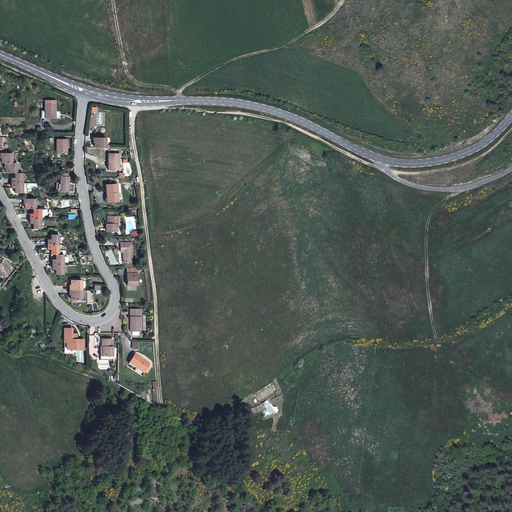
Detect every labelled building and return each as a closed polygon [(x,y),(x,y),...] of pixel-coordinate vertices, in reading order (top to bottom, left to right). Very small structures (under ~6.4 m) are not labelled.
[(45,100),(45,118),(56,118),(55,109),(55,100),(45,100)] [(94,143),(94,147),(105,147),(105,137),(93,138),(93,140),(93,143),(94,143)] [(67,139),(56,139),(56,153),(67,153),(67,139)] [(2,158),(1,163),(4,163),(12,163),(12,153),(0,153),(0,155),(0,158),(2,158)] [(119,170),(119,164),(118,164),(118,162),(119,162),(119,154),(108,154),(108,161),(108,169),(119,170)] [(6,168),(5,173),(15,173),(16,173),(16,163),(12,163),(4,163),(4,165),(4,168),(6,168)] [(22,183),(22,173),(16,173),(15,173),(15,178),(12,178),(11,180),(11,183),(22,183)] [(69,177),(66,177),(61,176),(60,176),(59,183),(59,191),(68,192),(68,184),(69,177)] [(22,193),(22,183),(11,183),(11,185),(11,188),(15,188),(15,193),(22,193)] [(106,191),(106,198),(110,198),(111,202),(118,202),(117,184),(105,184),(106,191)] [(25,204),(25,209),(33,209),(35,209),(35,199),(23,199),(23,201),(23,204),(25,204)] [(40,219),(40,209),(35,209),(33,209),(33,213),(30,213),(30,219),(40,219)] [(108,224),(107,224),(106,224),(106,227),(106,231),(117,231),(117,224),(118,224),(118,216),(108,216),(108,224)] [(33,224),(33,229),(40,229),(40,224),(40,219),(30,219),(30,224),(33,224)] [(48,242),(48,244),(58,244),(58,234),(51,234),(51,239),(48,239),(48,242)] [(122,262),(125,262),(131,262),(132,262),(132,242),(120,243),(120,252),(123,252),(122,257),(122,262)] [(51,249),(51,254),(56,254),(58,254),(58,244),(48,244),(48,247),(48,249),(51,249)] [(63,264),(63,254),(58,254),(56,254),(55,259),(52,259),(52,262),(52,264),(63,264)] [(56,269),(56,274),(63,274),(63,264),(52,264),(52,267),(52,269),(56,269)] [(126,285),(127,285),(136,285),(137,273),(138,273),(138,268),(126,268),(126,276),(126,285)] [(69,287),(69,290),(81,289),(81,279),(71,280),(71,284),(69,284),(69,287)] [(81,300),(81,289),(69,290),(69,292),(69,295),(71,295),(71,300),(81,300)] [(140,309),(130,309),(130,320),(130,331),(140,331),(140,309)] [(68,328),(64,328),(64,342),(66,342),(66,349),(83,349),(83,339),(76,339),(76,334),(71,334),(71,328),(68,328)] [(102,355),(112,355),(112,339),(107,339),(101,339),(101,347),(102,347),(102,355)] [(112,360),(112,355),(102,355),(102,347),(101,347),(100,347),(100,360),(112,360)] [(141,361),(133,355),(131,360),(128,364),(143,373),(149,364),(142,359),(141,361)]
